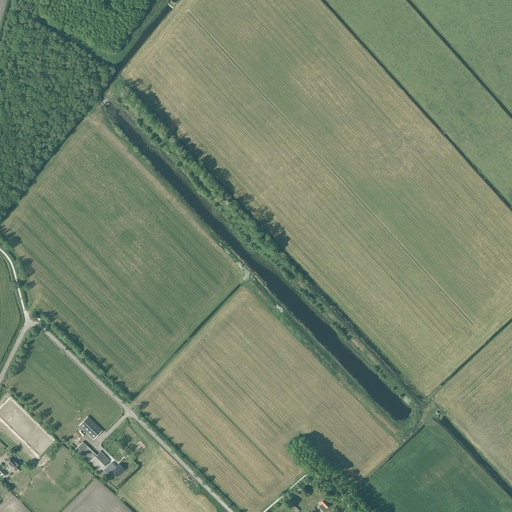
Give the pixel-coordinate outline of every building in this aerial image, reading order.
[(87,417),(79,425),(93,439),(102,431),(87,417)] [(82,442),(75,450),(90,464),(91,463),(99,471),(109,460),(100,452),(97,455),(82,442)] [(13,470),(14,470),(17,473),(22,468),(19,465),(19,464),(10,456),(4,462),(13,470)] [(111,472),(117,477),(125,470),(119,464),(116,467),(113,465),(108,470),(110,472),(111,472)] [(324,499),(319,503),(321,505),(319,507),(324,511),(330,506),(324,499)]
